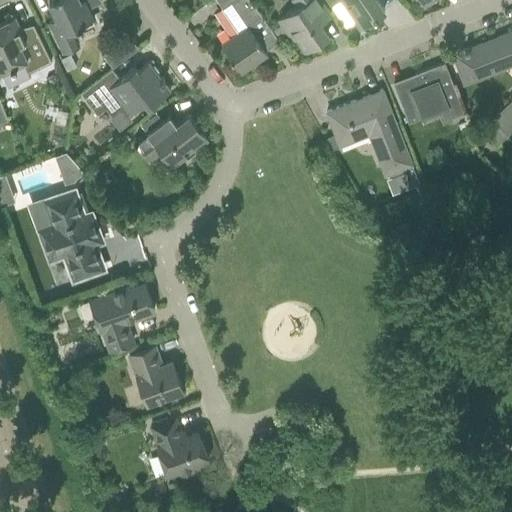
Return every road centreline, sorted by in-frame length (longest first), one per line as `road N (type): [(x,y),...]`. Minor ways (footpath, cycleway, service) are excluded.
road 1 (residential): [(267,427),(243,437),(222,433),(155,246),(197,214),(221,181),(229,107)]
road 2 (residential): [(509,0),(229,107)]
road 3 (residential): [(229,107),(213,98),(140,0)]
